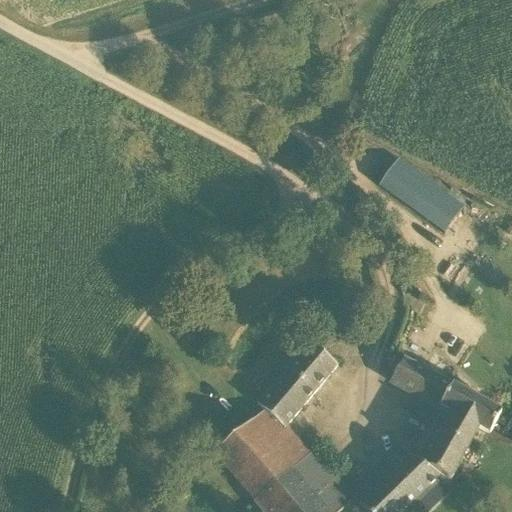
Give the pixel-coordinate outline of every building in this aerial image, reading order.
[(379,188),(445,235),(464,209),(399,161),(379,188)] [(456,286),(469,265),(452,255),(439,276),(456,286)] [(337,367),(310,345),(310,344),(257,405),(284,430),(337,367)] [(439,408),(451,387),(403,360),(391,382),(439,408)] [(444,411),(478,429),(489,436),(501,415),(451,387),(439,408),(444,411)] [(478,429),(444,411),(417,464),(416,465),(450,483),(478,429)] [(253,425),(256,423),(254,421),(212,458),(214,460),(215,458),(255,504),(293,471),(253,425)] [(293,471),(255,504),(261,511),(341,511),(355,499),(336,478),(333,482),(310,457),(311,455),(293,471)] [(407,460),(358,506),(363,511),(428,511),(434,507),(434,508),(449,494),(450,483),(416,465),(417,464),(408,458),(407,460)]
